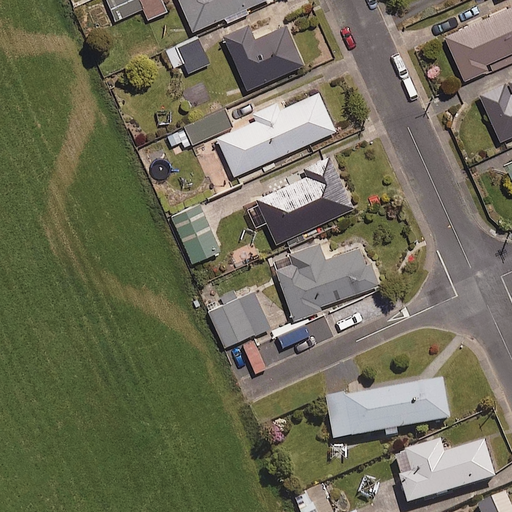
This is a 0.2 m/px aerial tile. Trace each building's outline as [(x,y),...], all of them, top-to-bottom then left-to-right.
[(106,0),(114,18),(142,6),(146,17),(165,9),(161,0),(106,0)] [(263,0),(181,0),(195,30),(263,0)] [(511,54),(511,7),(444,38),(462,77),(511,54)] [(306,64),(289,24),(257,37),(251,23),(226,34),(250,88),(306,64)] [(203,51),(195,34),(165,48),(172,65),(203,51)] [(511,81),(508,84),(511,92),(511,95),(484,108),(500,143),(511,138),(511,81)] [(338,129),(321,91),(283,108),(280,101),(256,112),(259,119),(220,136),(237,174),(338,129)] [(230,123),(221,105),(165,131),(171,143),(181,138),(184,145),(230,123)] [(356,207),(332,155),(306,167),(310,175),(259,198),(279,242),(356,207)] [(218,247),(197,200),(169,212),(190,259),(218,247)] [(328,259),(322,241),(291,252),(295,263),(279,269),(297,319),(325,309),(323,305),(382,284),(375,262),(369,264),(363,246),(328,259)] [(222,346),(268,324),(252,288),(237,295),(233,288),(218,295),(221,302),(216,303),(213,297),(202,302),(222,346)] [(454,421),(447,381),(349,398),(349,395),(329,398),(336,442),(454,421)] [(500,480),(489,442),(449,454),(445,442),(409,453),(415,474),(402,478),(411,507),(500,480)] [(332,511),(321,487),(294,499),(299,511),(332,511)] [(511,511),(511,505),(505,492),(476,504),(479,511),(511,511)]
